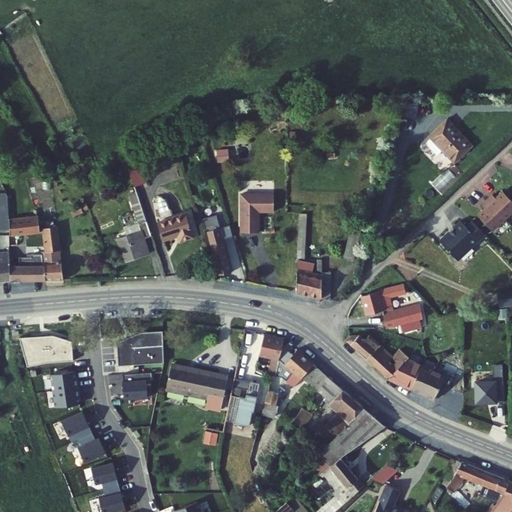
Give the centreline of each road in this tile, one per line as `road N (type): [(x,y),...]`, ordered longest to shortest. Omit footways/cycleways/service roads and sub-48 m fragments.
road 1 (secondary): [(91,299),(208,299),(283,315),(405,411),(511,456)]
road 2 (residential): [(91,299),(104,396),(135,449),(151,511)]
